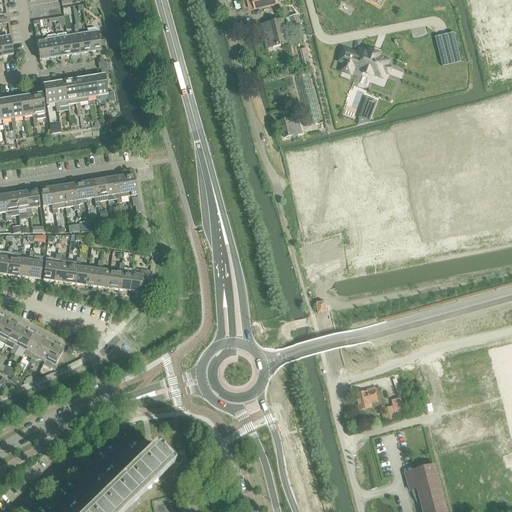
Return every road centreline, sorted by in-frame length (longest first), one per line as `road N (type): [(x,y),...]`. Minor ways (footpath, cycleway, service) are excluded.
road 1 (secondary): [(162,0),(225,237)]
road 2 (unclassified): [(221,0),(274,186)]
road 3 (secondary): [(204,388),(245,421),(277,511)]
road 4 (residential): [(0,188),(144,164)]
road 5 (tertiary): [(121,404),(0,452)]
road 6 (residential): [(328,386),(360,511)]
road 7 (secondary): [(295,511),(256,390)]
road 8 (residential): [(115,331),(0,295)]
